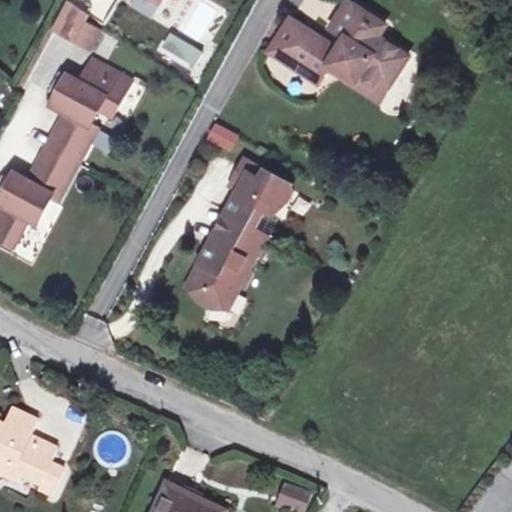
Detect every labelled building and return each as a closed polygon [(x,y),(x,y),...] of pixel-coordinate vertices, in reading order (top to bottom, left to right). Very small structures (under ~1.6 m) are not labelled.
[(144,1),(143,0),(135,0),(131,7),(138,12),(144,1)] [(143,0),(144,1),(138,12),(152,19),(163,0),(143,0)] [(292,20),(271,52),(319,84),(331,66),(357,83),(360,78),(385,95),(410,57),(379,38),(386,26),(349,2),(332,29),(347,39),(339,51),(292,20)] [(101,32),(79,21),(70,38),(92,49),(101,32)] [(191,71),(204,53),(170,30),(158,48),(191,71)] [(29,220),(37,224),(53,195),(60,199),(98,131),(91,127),(107,99),(120,106),(132,83),(94,63),(82,85),(69,77),(58,97),(53,106),(68,114),(49,148),(30,182),(16,174),(0,202),(0,203),(2,205),(0,209),(0,239),(13,247),(29,220)] [(58,97),(69,77),(62,73),(51,93),(58,97)] [(215,123),(207,141),(230,152),(238,134),(215,123)] [(245,160),(240,170),(262,182),(267,172),(245,160)] [(202,265),(189,289),(200,295),(199,297),(201,303),(211,309),(218,307),(219,305),(228,310),(241,287),(247,285),(252,276),(250,270),(269,235),(250,225),(256,215),(260,208),(274,215),(282,200),(283,201),(290,199),(294,192),(292,186),(267,172),(262,182),(240,170),(232,184),(235,187),(237,189),(238,191),(240,194),(229,214),(214,241),(219,244),(225,247),(223,251),(212,245),(205,258),(210,260),(206,267),(202,265)] [(214,241),(212,245),(223,251),(225,247),(219,244),(214,241)] [(0,475),(19,485),(23,476),(34,481),(33,483),(41,487),(39,490),(54,497),(65,472),(51,466),(58,451),(37,441),(33,448),(28,446),(28,444),(31,439),(38,422),(11,410),(4,426),(0,424),(0,475)] [(28,444),(28,446),(33,448),(37,441),(31,439),(28,444)] [(221,511),(165,485),(152,511),(221,511)] [(285,487),(278,507),(293,511),(302,511),(309,495),(285,487)]
